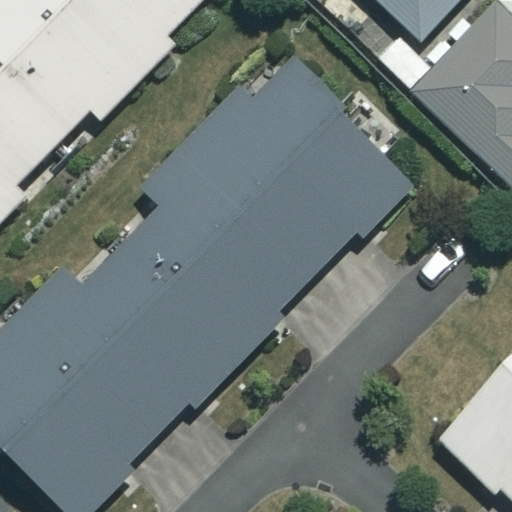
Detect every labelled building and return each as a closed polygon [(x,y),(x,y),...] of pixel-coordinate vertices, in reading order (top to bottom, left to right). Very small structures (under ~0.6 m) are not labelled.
[(205,0),(0,0),(0,224),(25,200),(14,189),(88,115),(97,124),(171,51),(163,42),(205,0)] [(457,0),(370,0),(416,44),(457,0)] [(511,23),(494,6),(411,94),(511,190),(511,23)] [(347,117),(287,61),(245,106),(234,95),(142,194),(156,206),(78,290),(56,269),(0,329),(0,454),(61,511),(86,511),(189,403),(195,408),(403,184),(339,125),(347,117)] [(511,362),(438,439),(511,509),(511,362)] [(0,511),(10,511),(0,502),(0,511)]
